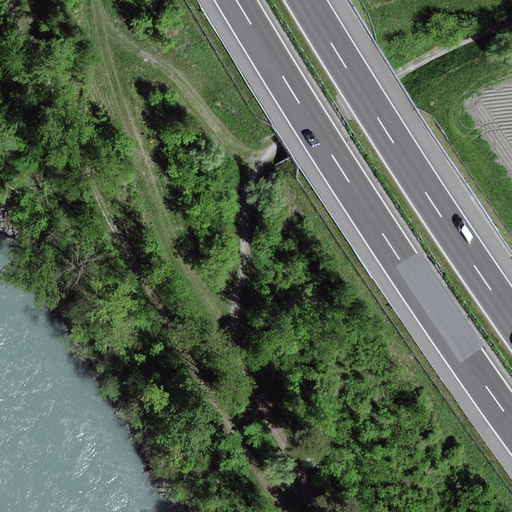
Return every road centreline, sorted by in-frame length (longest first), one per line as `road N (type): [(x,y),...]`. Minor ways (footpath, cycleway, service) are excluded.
road 1 (motorway): [(234,0),(511,426)]
road 2 (motorway): [(511,314),(305,0)]
road 3 (track): [(265,156),(251,179),(238,301),(245,448)]
